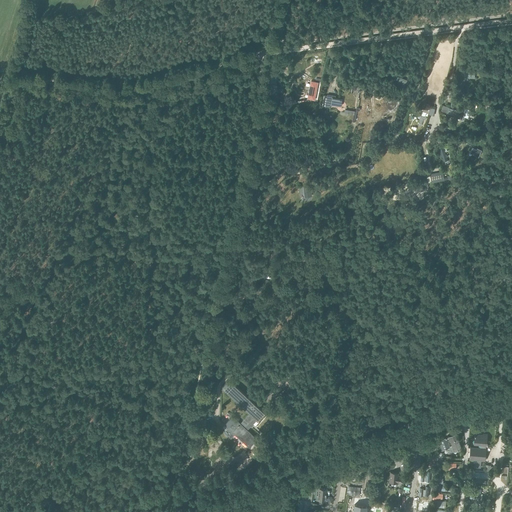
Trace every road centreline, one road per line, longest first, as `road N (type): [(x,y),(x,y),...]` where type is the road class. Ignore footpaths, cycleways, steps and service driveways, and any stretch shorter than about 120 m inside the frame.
road 1 (track): [(163,511),(274,51)]
road 2 (track): [(157,86),(149,178),(152,412)]
road 3 (unclassified): [(212,511),(511,399)]
road 4 (track): [(134,92),(0,352)]
road 5 (track): [(0,80),(137,89),(264,52)]
road 6 (track): [(511,21),(264,52)]
road 7 (track): [(156,511),(86,450),(122,437),(152,412)]
road 8 (track): [(0,368),(152,412)]
